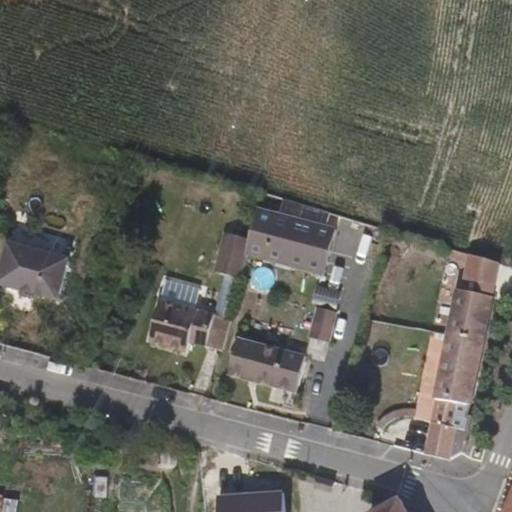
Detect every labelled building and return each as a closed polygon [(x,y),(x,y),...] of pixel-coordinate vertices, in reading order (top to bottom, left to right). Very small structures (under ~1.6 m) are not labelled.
[(285,215),(258,208),(250,239),(246,254),(328,275),(341,231),(333,228),(336,217),(287,203),(285,215)] [(246,254),(250,239),(224,234),(215,271),(222,273),(240,278),(246,254)] [(0,286),(54,302),(65,261),(4,243),(0,256),(0,286)] [(471,287),(459,285),(450,328),(490,336),(506,260),(476,251),(471,273),(474,274),(471,287)] [(240,278),(222,273),(211,315),(229,320),(240,278)] [(196,292),(163,282),(146,345),(185,354),(188,343),(221,351),(229,320),(211,315),(192,310),(196,292)] [(341,310),(321,303),(311,334),(331,340),(341,310)] [(490,336),(450,328),(423,448),(465,458),(490,336)] [(306,355),(237,336),(227,375),(296,392),(306,355)] [(283,511),(282,491),(217,496),(217,511),(283,511)] [(406,511),(397,495),(367,510),(367,511),(406,511)] [(0,511),(16,511),(17,501),(0,500),(0,511)]
